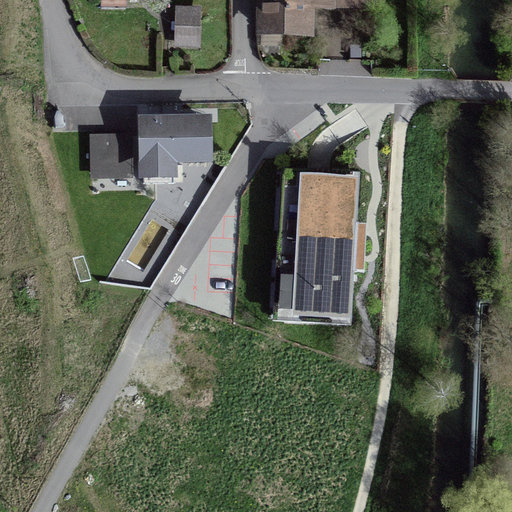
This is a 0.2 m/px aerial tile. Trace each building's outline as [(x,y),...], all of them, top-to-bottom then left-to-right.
[(261,0),(261,33),(305,34),(306,1),(331,2),(330,0),(261,0)] [(176,45),(195,46),(196,22),(177,21),(176,45)] [(172,160),(205,160),(204,123),(183,124),(183,123),(179,123),(175,123),(175,124),(147,124),(147,159),(141,159),(142,186),(172,185),(172,160)] [(131,137),(92,136),(92,175),(131,175),(131,137)] [(290,324),(347,326),(350,250),(353,173),(296,171),(290,324)]
